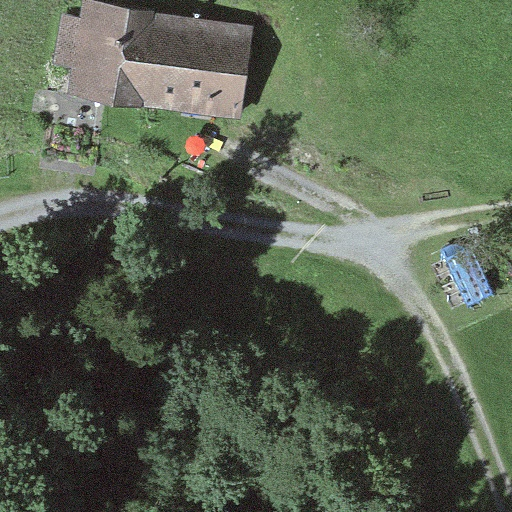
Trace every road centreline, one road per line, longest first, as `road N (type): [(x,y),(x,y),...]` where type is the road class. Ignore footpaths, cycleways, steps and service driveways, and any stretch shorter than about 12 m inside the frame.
road 1 (track): [(377,239),(51,207),(0,227)]
road 2 (track): [(377,239),(439,343),(511,510)]
road 3 (track): [(200,136),(377,239)]
road 4 (track): [(377,239),(511,212)]
